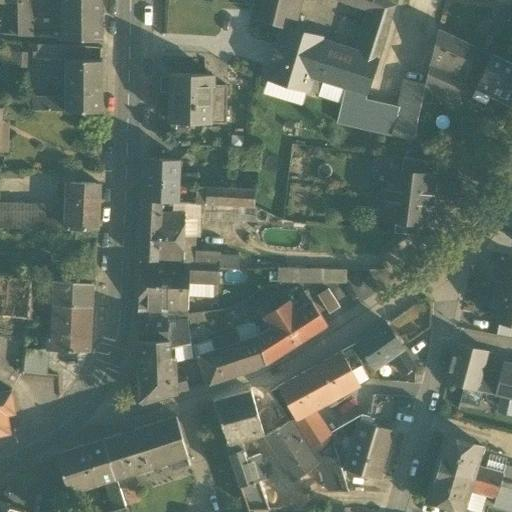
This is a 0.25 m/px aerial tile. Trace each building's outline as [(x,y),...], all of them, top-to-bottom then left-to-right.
[(34,36),(33,5),(33,0),(17,0),(17,3),(18,35),(34,36)] [(62,38),(102,41),(102,0),(61,0),(62,7),(62,38)] [(295,25),(301,0),(254,0),(250,18),(282,27),(295,31),(295,30),(296,25),(295,25)] [(373,11),(360,53),(378,59),(395,5),(386,0),(342,0),(366,8),(373,11)] [(373,11),(366,8),(353,51),(360,53),(373,11)] [(295,31),(282,27),(267,78),(307,90),(308,88),(321,92),(324,81),(311,77),(316,59),(313,58),(319,39),(319,37),(295,30),(295,31)] [(431,57),(468,74),(476,48),(438,29),(431,57)] [(367,95),(378,59),(360,53),(353,51),(319,39),(313,58),(316,59),(311,77),(324,81),(345,88),(367,95)] [(66,59),(82,59),(83,46),(33,43),(29,43),(29,58),(66,59)] [(9,66),(26,68),(27,52),(10,51),(9,66)] [(477,87),(511,104),(511,65),(492,56),(477,87)] [(424,90),(458,106),(468,74),(431,57),(424,87),(423,89),(424,90)] [(65,110),(102,112),(102,60),(82,59),(66,59),(66,98),(65,110)] [(209,123),(210,86),(213,86),(213,75),(172,74),(172,76),(165,76),(165,85),(172,85),(171,122),(209,123)] [(307,90),(267,78),(263,89),(304,101),(307,90)] [(324,81),(321,92),(318,98),(341,105),(343,93),(345,88),(324,81)] [(386,103),(380,132),(413,140),(423,89),(424,87),(403,82),(398,106),(386,103)] [(209,123),(226,123),(227,86),(213,86),(210,86),(209,123)] [(343,93),(366,98),(367,95),(345,88),(343,93)] [(364,129),(380,132),(386,103),(366,98),(343,93),(341,105),(337,122),(364,129)] [(32,109),(65,110),(66,98),(19,95),(19,108),(32,109)] [(9,122),(2,122),(0,152),(8,152),(9,122)] [(220,166),(258,167),(260,150),(254,149),(247,149),(222,147),(220,166)] [(402,172),(424,174),(426,160),(403,157),(402,172)] [(145,158),(144,200),(161,201),(179,202),(179,186),(180,174),(180,160),(145,158)] [(388,170),(385,194),(434,200),(436,188),(431,187),(432,182),(434,182),(435,176),(424,174),(402,172),(388,170)] [(180,174),(179,186),(192,186),(192,175),(180,174)] [(70,183),(69,205),(55,205),(54,228),(68,229),(97,229),(99,183),(70,183)] [(193,202),(213,203),(214,188),(214,187),(204,187),(192,186),(179,186),(179,202),(185,202),(193,202)] [(255,189),(214,188),(213,203),(219,204),(243,205),(247,205),(254,205),(255,189)] [(433,212),(434,200),(385,194),(382,218),(396,220),(419,222),(429,224),(430,217),(428,217),(429,211),(433,212)] [(161,213),(161,201),(144,200),(142,233),(141,260),(184,262),(184,237),(185,213),(161,213)] [(192,213),(193,202),(185,202),(185,213),(184,237),(196,237),(201,237),(201,220),(192,220),(192,213)] [(213,203),(193,202),(192,213),(218,213),(219,204),(213,203)] [(0,227),(54,228),(55,205),(22,204),(0,203),(0,227)] [(242,220),(243,205),(219,204),(218,213),(192,213),(192,220),(201,220),(242,220)] [(394,233),(417,236),(419,222),(396,220),(394,233)] [(196,251),(196,237),(184,237),(184,262),(195,264),(196,251)] [(195,264),(220,265),(221,256),(221,253),(196,251),(195,264)] [(220,268),(239,269),(240,258),(221,256),(220,265),(220,266),(220,268)] [(138,309),(168,309),(169,264),(140,263),(138,309)] [(188,265),(169,264),(168,309),(189,309),(189,296),(189,282),(189,265),(188,265)] [(188,264),(188,265),(189,265),(189,282),(214,284),(215,266),(188,264)] [(500,271),(495,293),(511,297),(511,268),(511,269),(510,273),(500,271)] [(277,280),(344,282),(344,271),(278,269),(277,280)] [(54,280),(53,305),(90,307),(90,309),(91,308),(92,283),(54,280)] [(213,297),(214,284),(189,282),(189,296),(213,297)] [(328,288),(317,295),(329,314),(340,307),(328,288)] [(511,297),(495,293),(490,316),(500,318),(498,323),(499,323),(511,326),(511,297)] [(289,300),(276,308),(298,343),(327,324),(311,302),(296,312),(289,300)] [(90,307),(53,305),(51,338),(47,337),(47,350),(50,350),(74,351),(74,349),(88,350),(90,309),(90,307)] [(266,363),(298,343),(276,308),(264,316),(271,328),(259,335),(257,336),(266,363)] [(137,321),(168,320),(168,313),(137,313),(137,321)] [(137,321),(138,342),(169,341),(168,320),(137,321)] [(168,320),(169,341),(170,341),(171,347),(175,347),(185,344),(191,343),(187,320),(168,320)] [(235,327),(237,332),(240,342),(257,336),(259,335),(254,320),(235,327)] [(357,343),(375,370),(392,358),(404,350),(386,323),(357,343)] [(496,336),(511,338),(511,326),(499,323),(496,336)] [(253,370),(266,363),(257,336),(240,342),(237,332),(212,340),(215,351),(198,357),(198,358),(207,384),(253,370)] [(215,351),(212,340),(211,338),(194,344),(198,357),(215,351)] [(171,357),(171,347),(170,341),(169,341),(138,342),(139,358),(171,357)] [(192,343),(191,343),(185,344),(175,347),(175,357),(175,358),(176,362),(194,358),(192,343)] [(447,382),(463,386),(477,389),(482,372),(484,363),(487,352),(457,344),(447,382)] [(342,352),(360,385),(371,379),(353,346),(342,352)] [(47,375),(50,350),(47,350),(26,349),(23,373),(47,375)] [(392,358),(404,375),(416,367),(404,350),(392,358)] [(297,418),(297,419),(316,409),(360,385),(342,352),(331,358),(308,370),(303,373),(279,386),(297,418)] [(140,400),(143,402),(177,393),(189,389),(187,377),(176,379),(176,373),(176,365),(176,362),(175,358),(175,357),(171,357),(139,358),(140,400)] [(511,369),(502,367),(500,375),(495,394),(501,395),(511,397),(511,369)] [(483,391),(495,394),(500,375),(482,372),(477,389),(483,391)] [(483,391),(477,389),(463,386),(459,402),(479,407),(483,391)] [(11,391),(0,392),(0,433),(10,432),(7,413),(14,412),(11,391)] [(214,402),(229,444),(242,441),(264,434),(254,399),(252,391),(214,402)] [(511,397),(501,395),(497,412),(511,415),(511,397)] [(292,421),(310,448),(331,434),(316,409),(297,419),(297,418),(292,421)] [(176,417),(134,430),(146,469),(169,461),(187,455),(176,417)] [(266,436),(294,480),(318,464),(318,463),(309,449),(291,423),(290,421),(266,436)] [(346,469),(378,477),(392,431),(360,422),(346,469)] [(137,482),(134,472),(146,469),(134,430),(121,434),(103,440),(115,478),(118,487),(137,482)] [(337,492),(349,492),(331,434),(310,448),(309,449),(318,463),(318,464),(328,491),(337,492)] [(445,435),(436,467),(473,478),(476,466),(482,446),(445,435)] [(69,493),(104,482),(115,478),(103,440),(57,454),(69,493)] [(248,459),(242,441),(229,444),(228,445),(240,480),(242,486),(260,480),(269,477),(261,454),(248,459)] [(503,474),(505,465),(507,457),(490,452),(485,468),(503,474)] [(190,463),(187,455),(169,461),(171,469),(190,463)] [(500,486),(511,489),(511,466),(505,465),(503,474),(500,486)] [(473,478),(500,486),(503,474),(485,468),(476,466),(473,478)] [(464,509),(469,490),(473,478),(436,467),(427,499),(463,510),(464,509)] [(118,487),(115,478),(104,482),(113,510),(124,507),(118,487)] [(496,498),(500,486),(473,478),(469,490),(486,495),(496,498)] [(242,486),(250,511),(270,510),(260,480),(242,486)] [(511,510),(511,489),(500,486),(496,498),(494,505),(511,510)] [(475,511),(481,511),(486,495),(469,490),(464,509),(475,511)] [(65,511),(67,507),(48,500),(43,511),(65,511)] [(0,511),(24,511),(25,511),(0,502),(0,511)]
